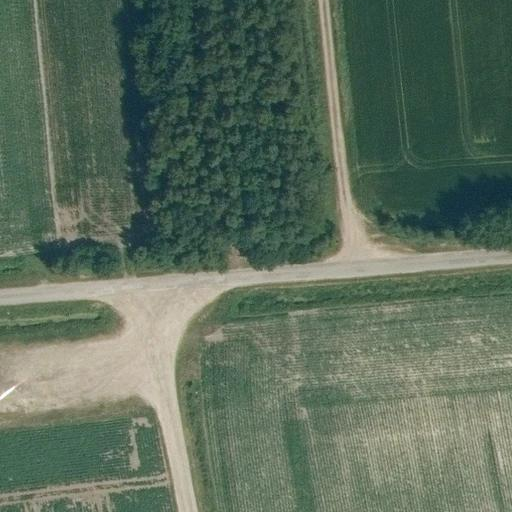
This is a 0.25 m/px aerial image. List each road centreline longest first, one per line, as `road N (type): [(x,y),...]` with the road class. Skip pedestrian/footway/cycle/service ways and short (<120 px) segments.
road 1 (unclassified): [(0,297),(511,255)]
road 2 (track): [(319,0),(356,268)]
road 3 (track): [(184,511),(154,358),(156,283)]
road 4 (track): [(6,372),(154,358)]
